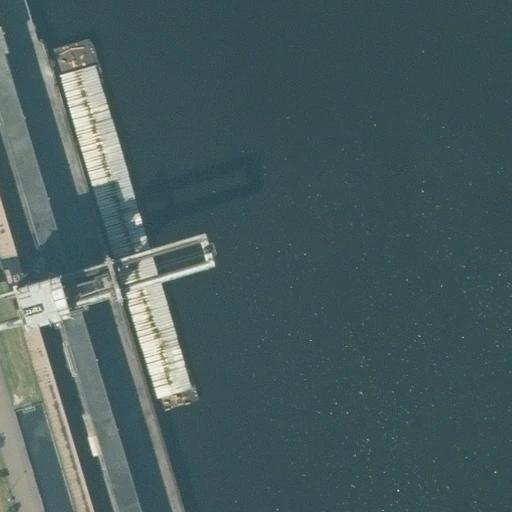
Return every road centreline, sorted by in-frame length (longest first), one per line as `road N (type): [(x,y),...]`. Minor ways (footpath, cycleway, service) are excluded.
road 1 (unknown): [(6,0),(163,511)]
road 2 (unknown): [(42,511),(0,382)]
